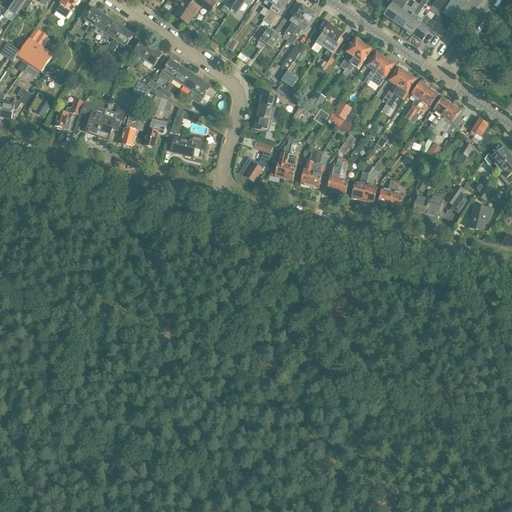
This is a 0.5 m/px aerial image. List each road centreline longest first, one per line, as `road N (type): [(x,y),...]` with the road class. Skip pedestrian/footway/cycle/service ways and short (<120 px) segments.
road 1 (unknown): [(0,424),(371,511)]
road 2 (residential): [(511,263),(217,197)]
road 3 (residential): [(217,197),(237,94),(109,0)]
road 4 (residential): [(217,197),(0,145)]
road 5 (tertiary): [(438,77),(325,0)]
